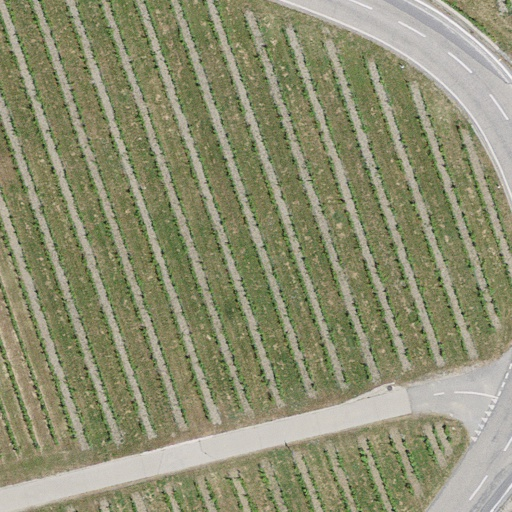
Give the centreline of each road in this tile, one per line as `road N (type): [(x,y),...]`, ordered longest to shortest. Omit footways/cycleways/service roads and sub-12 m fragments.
road 1 (track): [(511,369),(0,498)]
road 2 (tertiary): [(350,0),(379,8),(470,86),(511,189)]
